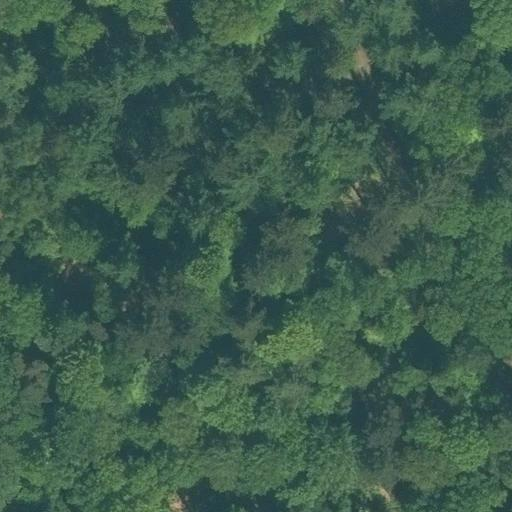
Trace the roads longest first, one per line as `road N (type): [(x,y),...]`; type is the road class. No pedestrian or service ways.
road 1 (track): [(359,71),(379,137),(435,242)]
road 2 (track): [(511,355),(474,310),(435,242)]
